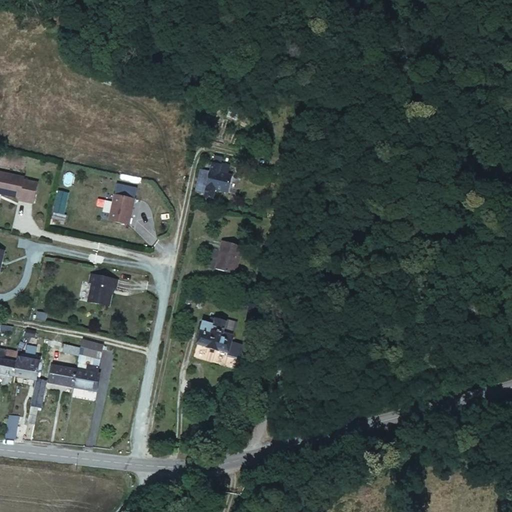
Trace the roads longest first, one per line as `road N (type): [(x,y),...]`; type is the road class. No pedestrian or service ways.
road 1 (unclassified): [(252,456),(305,302),(354,0)]
road 2 (track): [(134,464),(190,156)]
road 3 (secondary): [(511,387),(252,456)]
road 4 (secondary): [(159,467),(0,449)]
road 5 (track): [(48,236),(170,264)]
